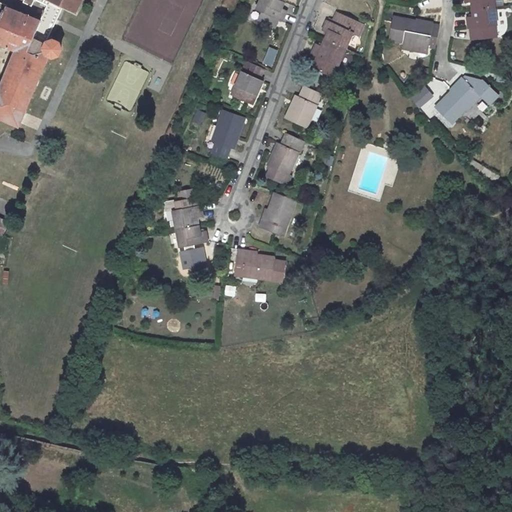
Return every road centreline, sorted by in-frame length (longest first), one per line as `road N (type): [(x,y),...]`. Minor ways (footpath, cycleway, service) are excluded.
road 1 (residential): [(309,0),(233,213)]
road 2 (residential): [(0,421),(70,445),(184,465)]
